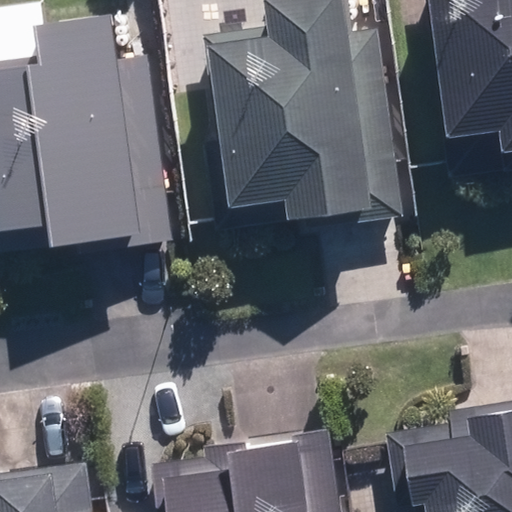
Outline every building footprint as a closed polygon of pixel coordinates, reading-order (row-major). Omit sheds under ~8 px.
[(172,233),(160,47),(140,49),(136,0),(107,0),(44,4),(48,52),(0,55),(0,131),(5,212),(70,208),(71,230),(142,225),(142,235),(172,233)] [(278,0),(281,29),(227,33),(239,193),(297,189),(298,201),(362,196),(364,218),(407,214),(393,28),(367,30),(364,0),(278,0)] [(511,0),(451,0),(461,123),(511,118),(511,0)] [(511,511),(511,397),(459,404),(461,421),(391,430),(399,491),(430,487),(433,511),(423,511),(511,511)] [(352,511),(344,427),(159,448),(166,511),(352,511)] [(0,511),(101,511),(97,456),(0,464),(0,511)]
